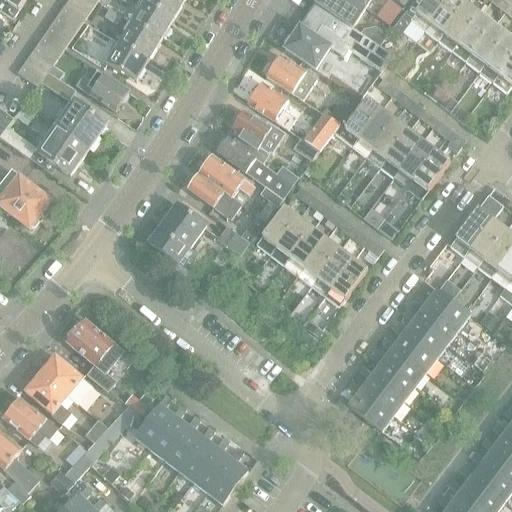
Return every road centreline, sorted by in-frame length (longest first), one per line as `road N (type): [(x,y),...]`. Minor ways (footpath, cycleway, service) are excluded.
road 1 (residential): [(488,156),(288,417)]
road 2 (tertiary): [(87,253),(153,163),(250,0)]
road 3 (residential): [(288,417),(87,253)]
road 4 (tertiary): [(0,351),(87,253)]
